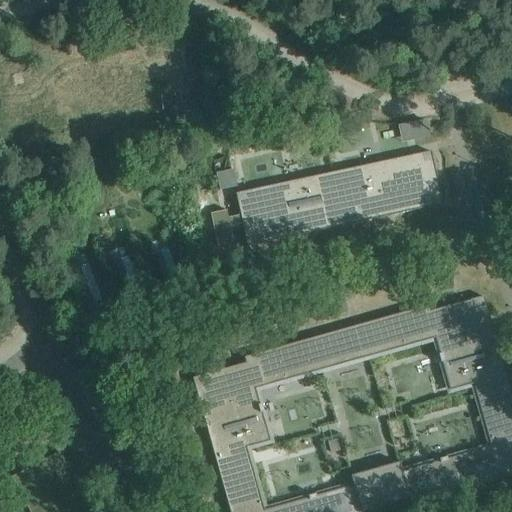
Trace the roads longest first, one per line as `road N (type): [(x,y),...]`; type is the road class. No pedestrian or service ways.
road 1 (unclassified): [(448,100),(401,104),(368,95),(233,13),(164,0)]
road 2 (unclassified): [(511,298),(448,100)]
road 3 (unclassified): [(38,344),(136,511)]
